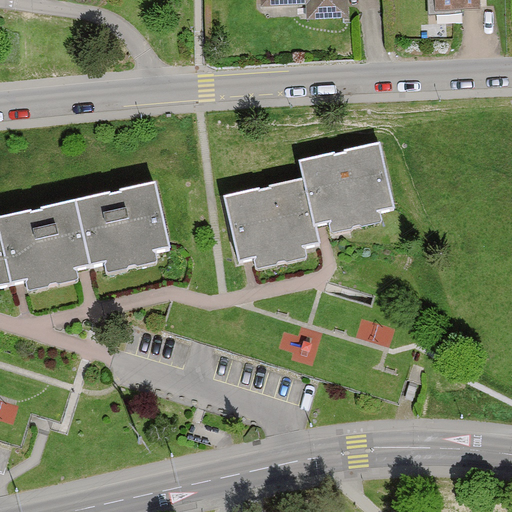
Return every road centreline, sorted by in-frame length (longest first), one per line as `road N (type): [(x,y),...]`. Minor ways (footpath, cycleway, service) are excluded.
road 1 (residential): [(0,103),(511,70)]
road 2 (residential): [(511,454),(398,449),(309,459),(78,511)]
